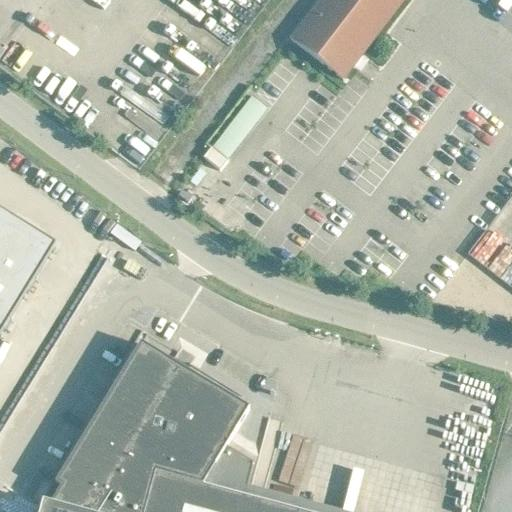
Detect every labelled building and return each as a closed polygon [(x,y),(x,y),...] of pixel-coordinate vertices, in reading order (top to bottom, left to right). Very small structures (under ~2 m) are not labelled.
[(358,57),(402,0),(325,0),(294,42),(291,40),(290,41),(343,82),(344,81),(342,79),(351,66),(358,57)] [(247,108),(202,171),(218,183),(264,120),(247,108)] [(0,338),(55,250),(0,216),(0,338)] [(61,490),(50,508),(42,506),(40,511),(291,511),(243,499),(252,465),(226,449),(249,411),(140,346),(54,486),(61,490)] [(511,511),(511,462),(498,511),(511,511)]
